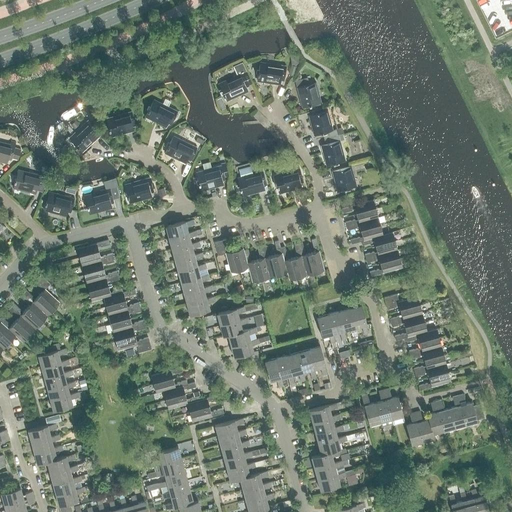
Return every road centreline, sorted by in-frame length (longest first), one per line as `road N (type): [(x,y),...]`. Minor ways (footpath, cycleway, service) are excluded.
road 1 (residential): [(275,411),(344,390),(340,374),(386,362),(374,307),(326,244),(317,209)]
road 2 (residential): [(275,411),(161,327),(127,220)]
road 3 (primary): [(0,60),(153,0)]
road 4 (residential): [(183,209),(213,202),(225,226),(317,209)]
road 5 (residential): [(44,511),(0,394)]
